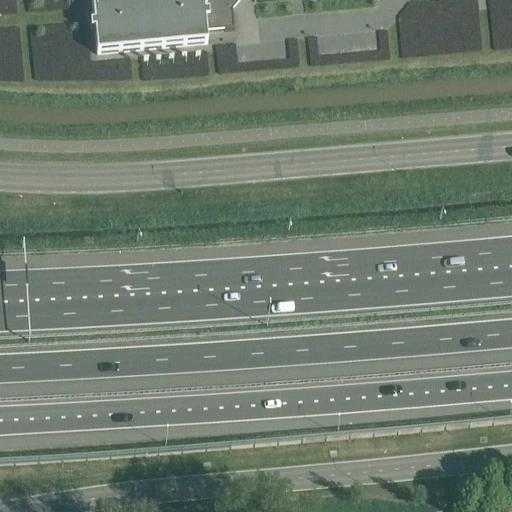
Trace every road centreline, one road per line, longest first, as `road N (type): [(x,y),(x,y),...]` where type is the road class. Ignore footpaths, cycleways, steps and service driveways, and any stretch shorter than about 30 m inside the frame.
road 1 (motorway): [(511,272),(0,311)]
road 2 (secondary): [(511,145),(118,177),(0,176)]
road 3 (motorway): [(0,364),(511,328)]
road 4 (motorway): [(26,419),(511,380)]
road 5 (secondary): [(36,511),(511,458)]
road 6 (unknown): [(385,0),(252,22)]
